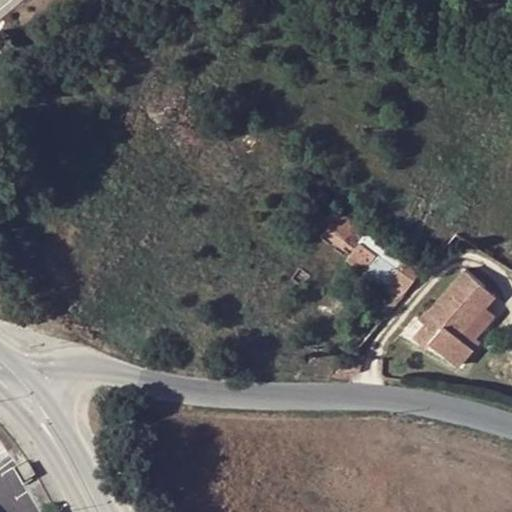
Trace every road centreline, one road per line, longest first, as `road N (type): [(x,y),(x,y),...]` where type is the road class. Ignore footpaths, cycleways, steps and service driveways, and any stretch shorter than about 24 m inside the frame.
road 1 (unclassified): [(511,428),(381,396),(205,392),(99,367),(44,370),(19,388)]
road 2 (unclassified): [(19,388),(96,511)]
